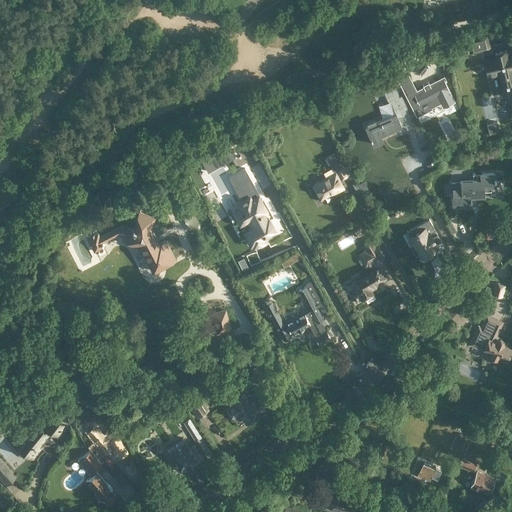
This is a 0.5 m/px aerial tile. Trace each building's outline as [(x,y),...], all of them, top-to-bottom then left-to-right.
[(470,15),(482,12),(479,1),(468,4),(470,15)] [(489,48),(486,35),(467,39),(471,53),(489,48)] [(484,60),(488,75),(499,72),(505,96),(511,94),(511,71),(511,66),(511,65),(511,55),(508,57),(507,50),(495,53),(496,57),(484,60)] [(407,78),(399,82),(398,82),(408,100),(410,99),(413,105),(418,102),(419,104),(419,105),(425,102),(437,96),(441,104),(453,97),(452,94),(451,92),(450,92),(445,81),(446,80),(444,77),(415,92),(407,78)] [(367,124),(364,126),(372,145),(384,140),(381,134),(402,126),(399,120),(410,116),(401,95),(399,96),(393,84),(382,89),(388,103),(390,115),(376,121),(375,119),(367,123),(367,124)] [(426,132),(431,128),(428,123),(422,126),(426,132)] [(420,127),(415,130),(418,136),(423,133),(420,127)] [(427,133),(432,143),(441,138),(436,128),(427,133)] [(229,146),(222,150),(229,161),(235,157),(229,146)] [(317,195),(320,200),(333,193),(334,195),(345,189),(341,181),(348,176),(352,173),(346,163),(345,164),(337,151),(326,157),(334,172),(311,185),(314,190),(314,192),(316,195),(317,195)] [(228,177),(229,178),(230,178),(235,188),(250,180),(244,169),(245,169),(245,168),(228,177)] [(451,206),(470,205),(469,191),(474,189),(476,192),(484,188),(478,177),(470,181),(473,186),(468,188),(461,188),(461,182),(450,183),(451,206)] [(364,181),(358,184),(362,191),(368,188),(364,181)] [(264,234),(274,229),(270,221),(265,211),(266,210),(261,200),(262,200),(262,199),(259,200),(257,196),(251,199),(250,196),(241,200),(237,202),(241,209),(236,212),(240,219),(238,220),(240,222),(246,219),(251,228),(247,231),(250,238),(248,239),(251,245),(252,244),(254,246),(266,239),(264,234)] [(354,201),(345,206),(352,217),(361,211),(354,201)] [(100,236),(98,232),(86,238),(94,253),(105,247),(102,243),(118,234),(123,236),(121,241),(133,244),(134,245),(135,245),(137,245),(139,249),(140,249),(153,272),(177,260),(166,239),(159,242),(152,228),(156,216),(138,211),(133,228),(122,225),(100,236)] [(448,225),(452,233),(456,231),(452,223),(448,225)] [(424,227),(410,236),(421,256),(436,249),(434,244),(441,240),(438,234),(430,238),(424,227)] [(342,238),(350,233),(346,228),(339,232),(342,238)] [(369,265),(372,270),(350,283),(354,291),(350,294),(355,302),(372,293),(369,288),(386,278),(379,266),(378,266),(375,261),(382,257),(372,238),(360,245),(363,251),(357,254),(365,267),(369,265)] [(298,250),(285,257),(289,264),(302,257),(298,250)] [(248,267),(244,257),(237,260),(242,270),(248,267)] [(506,284),(494,281),(491,294),(493,295),(501,297),(502,297),(506,284)] [(273,318),(284,338),(291,333),(309,324),(315,335),(323,330),(318,321),(324,318),(316,303),(321,300),(312,283),(299,290),(305,303),(299,306),(302,311),(292,316),(291,314),(284,318),(281,313),(273,318)] [(491,294),(483,292),(482,298),(492,301),(493,295),(491,294)] [(231,330),(226,309),(211,313),(217,334),(231,330)] [(478,324),(474,332),(487,338),(487,337),(488,338),(482,350),(489,353),(488,355),(489,356),(490,358),(494,360),(496,359),(506,364),(511,350),(511,347),(507,345),(508,343),(504,341),(503,339),(500,337),(498,338),(499,336),(496,335),(497,333),(496,333),(498,329),(491,326),(491,327),(489,326),(490,323),(481,319),(478,324)] [(368,334),(362,325),(358,328),(363,336),(368,334)] [(323,330),(315,335),(314,335),(319,344),(331,337),(326,329),(323,330)] [(256,379),(266,373),(258,360),(248,367),(255,378),(256,379)] [(257,415),(256,413),(274,401),(265,388),(249,398),(244,391),(230,400),(232,403),(225,407),(232,417),(241,412),(246,422),(257,415)] [(196,418),(209,409),(199,394),(186,403),(196,418)] [(56,406),(53,410),(60,415),(63,411),(56,406)] [(16,446),(33,458),(34,457),(40,448),(39,447),(51,431),(56,435),(64,423),(54,416),(54,417),(46,428),(35,420),(16,446)] [(183,422),(195,441),(201,437),(190,418),(183,422)] [(116,426),(120,434),(126,432),(122,424),(116,426)] [(476,435),(488,440),(486,445),(493,448),(498,435),(498,433),(480,426),(476,435)] [(117,453),(120,457),(127,453),(118,436),(119,435),(118,434),(115,429),(109,432),(113,440),(111,442),(115,449),(113,451),(115,454),(117,453)] [(459,432),(452,449),(459,452),(462,453),(462,452),(464,453),(470,437),(459,432)] [(180,471),(198,459),(188,444),(187,444),(183,437),(166,448),(171,455),(170,456),(173,461),(172,462),(175,466),(176,465),(180,471)] [(93,471),(102,464),(91,449),(81,457),(93,471)] [(384,459),(366,452),(364,457),(382,464),(384,459)] [(459,466),(474,472),(477,464),(462,458),(459,466)] [(114,464),(109,459),(102,465),(106,470),(114,464)] [(0,481),(5,487),(14,479),(0,462),(0,481)] [(417,476),(430,481),(432,477),(437,479),(441,469),(423,462),(417,476)] [(493,477),(475,470),(469,486),(487,493),(493,477)] [(106,482),(97,471),(85,481),(94,492),(101,500),(101,499),(106,506),(116,497),(111,491),(113,489),(106,481),(106,482)] [(386,477),(375,473),(370,484),(381,489),(386,477)] [(337,511),(349,511),(356,498),(329,487),(322,505),(337,511)]
